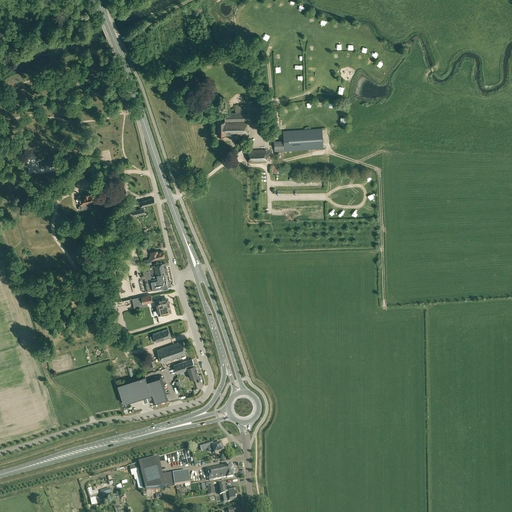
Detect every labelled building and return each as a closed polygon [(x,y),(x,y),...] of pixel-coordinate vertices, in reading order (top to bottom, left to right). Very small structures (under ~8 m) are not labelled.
[(250,104),(251,121),(266,121),(266,104),(250,104)] [(216,122),(217,135),(247,135),(246,120),(247,120),(246,112),(246,105),(236,105),(236,113),(225,113),(225,121),(216,122)] [(276,147),(275,147),(275,151),(322,148),(321,128),(310,129),(283,131),(284,141),(276,141),(276,147)] [(248,150),(248,162),(266,161),(266,149),(248,150)] [(81,206),(79,206),(79,209),(97,206),(94,193),(90,194),(90,193),(84,194),(84,195),(79,196),(81,203),(81,206)] [(133,210),(134,216),(145,213),(143,208),(142,206),(155,203),(153,198),(139,202),(140,207),(141,207),(141,208),(133,210)] [(150,258),(144,260),(146,266),(152,264),(151,261),(152,261),(152,260),(164,257),(163,251),(157,252),(157,251),(151,252),(151,256),(150,256),(150,258)] [(154,265),(142,268),(143,272),(149,270),(151,280),(145,281),(147,291),(162,288),(163,288),(168,287),(171,286),(166,263),(163,264),(163,263),(154,265)] [(152,302),(151,296),(141,298),(132,299),(133,304),(135,309),(144,307),(143,303),(147,303),(152,302)] [(168,308),(170,306),(170,304),(167,303),(166,299),(156,301),(159,315),(169,312),(168,308)] [(152,334),(156,342),(171,337),(168,328),(152,334)] [(157,350),(162,362),(187,354),(183,341),(157,350)] [(195,364),(194,365),(192,359),(174,365),(176,373),(187,370),(190,378),(199,375),(195,364)] [(147,380),(149,388),(154,404),(168,399),(164,385),(161,375),(154,377),(155,378),(147,380)] [(145,376),(117,385),(123,404),(128,402),(128,403),(129,403),(128,402),(132,400),(132,401),(133,401),(133,400),(137,399),(137,400),(137,399),(142,397),(144,402),(144,401),(147,400),(148,401),(148,400),(152,399),(145,376)] [(214,449),(215,453),(223,450),(221,443),(215,445),(215,444),(207,447),(209,451),(214,449)] [(139,462),(146,489),(166,487),(163,475),(159,457),(139,462)] [(227,477),(233,476),(231,464),(224,465),(211,468),(211,470),(208,470),(210,480),(213,479),(214,480),(227,477)] [(188,471),(163,475),(166,487),(190,483),(188,471)] [(220,494),(227,493),(229,501),(237,499),(236,496),(237,496),(236,492),(235,489),(226,490),(225,484),(218,485),(220,494)] [(98,491),(99,495),(101,499),(112,496),(109,487),(98,491)] [(91,488),(86,489),(89,498),(99,495),(98,491),(97,490),(92,492),(91,488)]
